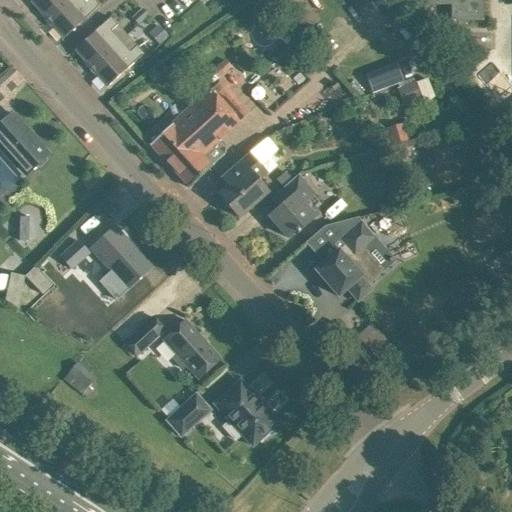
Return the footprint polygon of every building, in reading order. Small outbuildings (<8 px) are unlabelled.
[(31,0),(30,1),(47,20),(68,0),(31,0)] [(83,0),(68,0),(47,20),(64,38),(100,5),(94,0),(90,0),(86,3),(83,0)] [(419,0),(419,5),(451,5),(451,20),(483,20),(482,0),(419,0)] [(141,7),(137,11),(131,16),(138,23),(138,24),(148,15),(141,7)] [(74,50),(91,68),(127,35),(110,17),(74,50)] [(167,35),(164,32),(158,26),(149,34),(158,43),(167,35)] [(127,35),(91,68),(107,86),(143,54),(127,35)] [(399,61),(367,69),(372,91),(404,83),(399,61)] [(149,145),(188,187),(189,187),(211,166),(202,156),(250,112),(221,80),(150,144),(149,145)] [(414,82),(400,88),(397,88),(403,103),(420,97),(414,82)] [(12,113),(0,123),(0,160),(19,181),(48,154),(12,113)] [(390,145),(404,142),(407,141),(403,124),(386,129),(390,145)] [(404,142),(390,145),(393,158),(407,154),(405,149),(404,142)] [(238,218),(246,211),(267,192),(257,181),(266,173),(258,165),(249,154),(221,177),(229,186),(219,195),(238,218)] [(283,188),(292,180),(285,172),(276,180),(283,188)] [(297,234),(299,232),(299,231),(316,216),(305,203),(316,194),(298,174),(292,180),(283,188),(271,198),(279,207),(269,216),(272,219),(267,223),(273,229),(277,225),(288,238),(295,232),(297,234)] [(396,205),(403,193),(389,186),(382,198),(396,205)] [(409,203),(431,196),(428,188),(406,195),(409,203)] [(19,241),(28,241),(29,217),(20,217),(19,241)] [(358,301),(372,288),(368,285),(384,272),(383,271),(365,249),(375,240),(360,223),(341,240),(347,246),(340,252),(339,250),(315,270),(338,296),(347,288),(358,301)] [(114,227),(90,249),(127,289),(151,267),(114,227)] [(72,269),(89,253),(78,241),(61,257),(72,269)] [(510,298),(511,296),(511,258),(492,270),(510,298)] [(35,267),(25,276),(42,295),(52,286),(35,267)] [(18,309),(25,276),(10,273),(4,306),(18,309)] [(153,317),(124,342),(136,356),(165,330),(153,317)] [(186,366),(198,379),(220,359),(185,320),(163,341),(177,356),(173,359),(182,369),(186,366)] [(91,383),(82,375),(86,371),(77,363),(62,381),(80,396),(91,383)] [(240,381),(215,404),(230,421),(224,427),(235,440),(242,434),(252,446),(259,439),(261,442),(273,431),(271,429),(278,423),(240,381)] [(195,396),(167,421),(181,437),(209,411),(195,396)]
